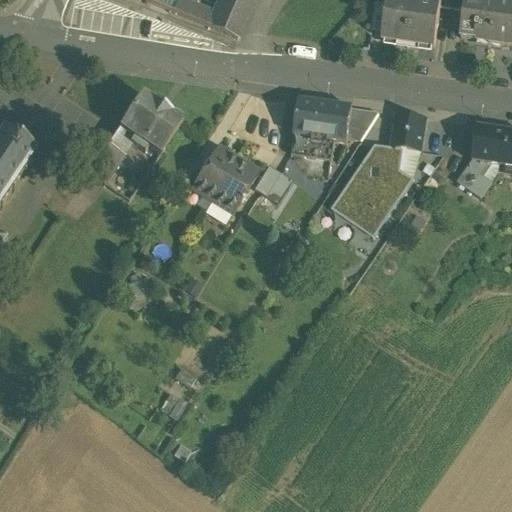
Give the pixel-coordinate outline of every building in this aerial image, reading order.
[(179,0),(137,0),(138,0),(173,15),(179,0)] [(215,14),(182,0),(179,0),(173,15),(208,29),(215,14)] [(254,0),(220,0),(215,14),(208,29),(237,41),(254,0)] [(415,0),(388,0),(387,8),(383,35),(382,43),(408,47),(415,0)] [(440,2),(424,0),(415,0),(408,47),(435,51),(441,12),(442,3),(440,2)] [(440,0),(440,2),(442,3),(441,12),(452,14),(454,0),(440,0)] [(454,0),(452,14),(465,15),(467,0),(454,0)] [(487,0),(467,0),(465,15),(461,41),(490,45),(497,1),(487,0)] [(511,1),(504,0),(497,0),(497,1),(490,45),(490,46),(511,49),(511,1)] [(383,35),(387,8),(374,6),(370,33),(383,35)] [(136,140),(132,145),(146,155),(149,149),(160,157),(182,125),(142,98),(121,130),(136,140)] [(317,162),(326,107),(300,103),(292,158),(317,162)] [(352,111),(326,107),(317,162),(331,164),(334,145),(347,146),(348,143),(352,111)] [(381,114),(352,111),(348,143),(362,145),(381,114)] [(428,122),(396,117),(392,151),(404,154),(423,156),(428,122)] [(484,180),(493,167),(511,170),(511,134),(477,130),(475,147),(469,147),(467,154),(474,155),(473,165),(458,184),(481,201),(492,186),(484,180)] [(0,132),(0,249),(7,239),(5,238),(6,236),(5,235),(4,237),(0,234),(0,211),(1,212),(2,210),(0,209),(11,193),(13,195),(14,193),(12,191),(22,176),(24,177),(26,175),(24,174),(26,171),(28,172),(29,171),(26,170),(31,163),(33,165),(34,163),(32,162),(34,159),(36,160),(37,158),(35,157),(36,156),(34,155),(35,153),(33,152),(32,154),(23,148),(25,145),(24,144),(22,147),(15,142),(17,139),(16,138),(14,142),(5,136),(7,134),(5,132),(3,134),(0,132)] [(125,157),(109,147),(89,175),(105,186),(125,157)] [(376,150),(331,214),(373,243),(416,180),(402,172),(404,154),(376,150)] [(216,152),(202,175),(192,192),(213,204),(238,163),(228,157),(227,159),(216,152)] [(248,169),(238,163),(213,204),(233,217),(257,178),(247,171),(248,169)] [(192,192),(202,175),(192,169),(178,193),(188,199),(192,192)] [(281,177),(269,169),(254,193),(266,201),(281,177)] [(293,184),(281,177),(266,201),(278,208),(293,184)] [(123,286),(129,304),(150,296),(143,279),(123,286)]
